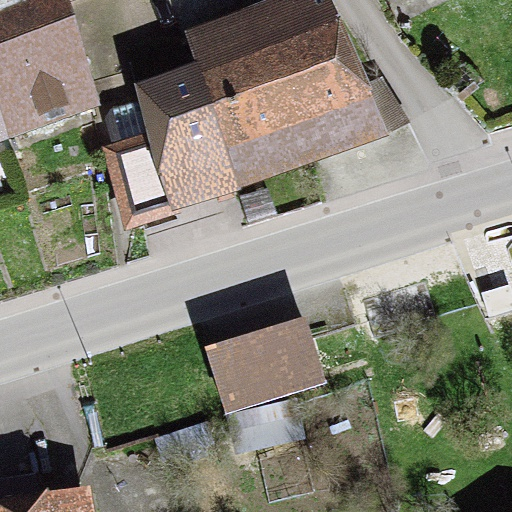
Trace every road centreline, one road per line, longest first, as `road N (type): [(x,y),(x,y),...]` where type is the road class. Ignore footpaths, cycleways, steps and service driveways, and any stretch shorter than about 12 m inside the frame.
road 1 (tertiary): [(0,347),(487,196)]
road 2 (residential): [(347,0),(487,196)]
